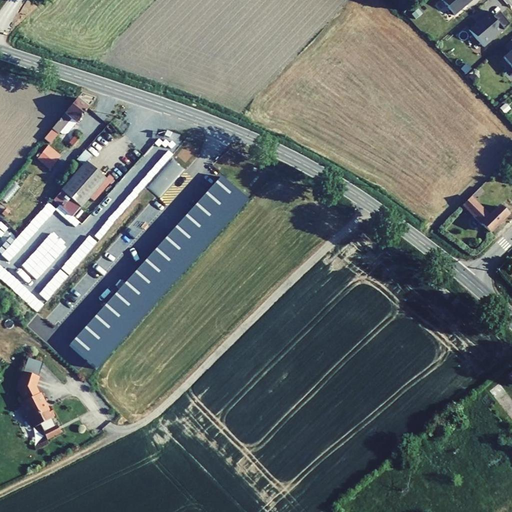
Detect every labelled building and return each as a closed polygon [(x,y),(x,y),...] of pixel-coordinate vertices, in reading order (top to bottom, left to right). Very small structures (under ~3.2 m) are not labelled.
[(471,0),(440,0),(454,15),(471,0)] [(468,30),(483,46),(508,24),(499,13),(493,18),(488,13),(481,18),(468,30)] [(511,48),(503,57),(511,67),(511,48)] [(86,106),(75,97),(49,129),(57,135),(68,121),(72,125),(86,106)] [(92,111),(86,106),(72,125),(77,129),(92,111)] [(75,139),(68,134),(63,140),(70,146),(75,139)] [(104,179),(84,162),(58,191),(77,208),(104,179)] [(247,202),(220,178),(67,345),(93,369),(247,202)] [(488,215),(470,196),(461,206),(487,234),(505,216),(496,207),(488,215)] [(33,368),(20,366),(19,373),(32,375),(33,368)] [(22,402),(18,404),(20,407),(16,410),(19,416),(23,417),(24,416),(30,426),(34,427),(39,425),(43,431),(42,431),(46,440),(59,433),(55,424),(53,425),(50,419),(51,418),(50,417),(53,415),(48,406),(45,408),(37,394),(36,395),(31,386),(33,375),(32,375),(19,373),(17,373),(15,390),(22,402)]
